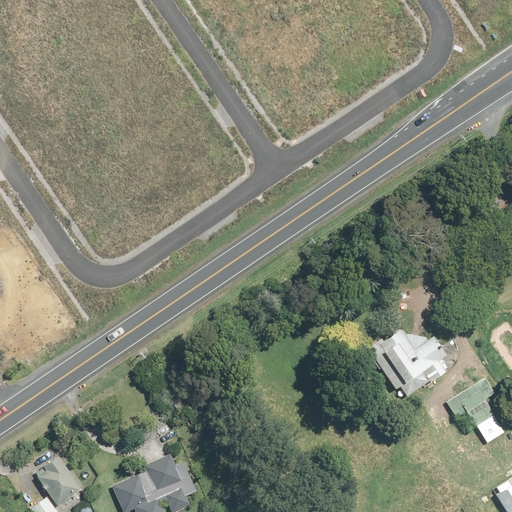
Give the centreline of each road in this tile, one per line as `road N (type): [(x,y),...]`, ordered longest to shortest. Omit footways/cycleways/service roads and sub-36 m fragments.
road 1 (secondary): [(511,72),(25,402)]
road 2 (residential): [(278,168),(126,273),(108,276),(70,256),(0,151)]
road 3 (unknown): [(288,223),(332,298),(338,394),(414,511)]
road 4 (residential): [(430,0),(442,16),(435,58),(278,168)]
road 5 (residential): [(278,168),(160,0)]
